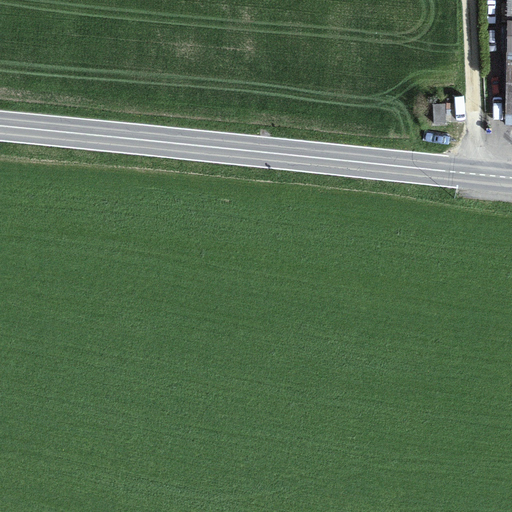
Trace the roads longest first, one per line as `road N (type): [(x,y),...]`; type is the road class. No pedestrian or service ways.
road 1 (primary): [(511,187),(0,127)]
road 2 (track): [(477,184),(469,0)]
